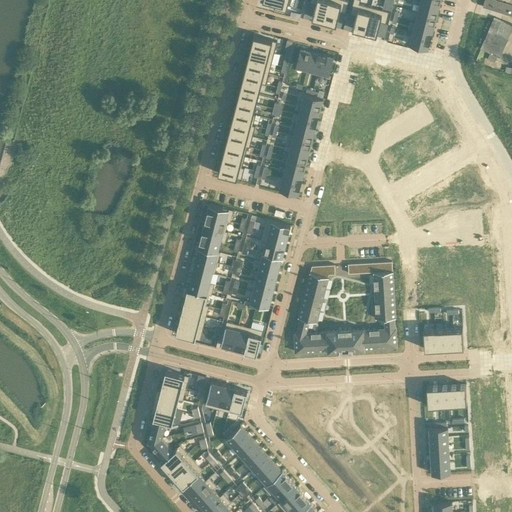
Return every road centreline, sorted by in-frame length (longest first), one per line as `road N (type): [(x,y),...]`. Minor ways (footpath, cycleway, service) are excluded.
road 1 (residential): [(187,511),(131,446),(155,355)]
road 2 (residential): [(243,15),(200,181)]
road 3 (residential): [(411,358),(405,225),(396,195)]
road 4 (residential): [(267,365),(306,208)]
road 5 (residential): [(263,382),(258,419),(341,511)]
road 6 (residential): [(200,181),(160,337)]
road 7 (tertiary): [(57,511),(83,398),(78,356)]
road 8 (tertiary): [(62,359),(67,412),(40,511)]
road 9 (residential): [(263,382),(412,376)]
road 10 (residential): [(411,358),(267,365)]
road 11 (residential): [(419,511),(412,376)]
